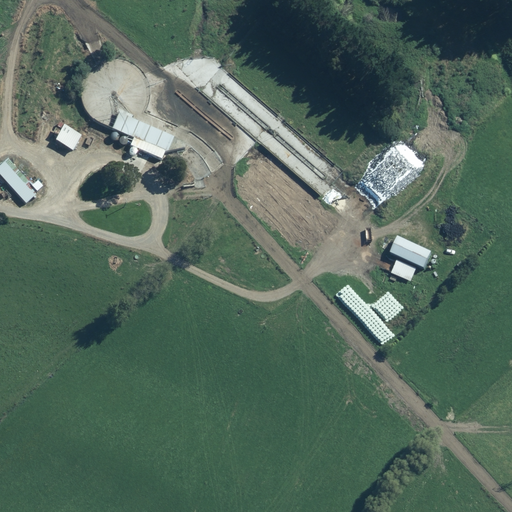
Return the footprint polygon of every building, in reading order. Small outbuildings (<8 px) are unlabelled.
[(163,162),(166,154),(185,151),(188,145),(119,115),(112,132),(134,141),(131,148),(163,162)] [(65,128),(56,145),(73,154),(82,137),(65,128)] [(6,162),(0,167),(0,178),(27,206),(38,196),(6,162)] [(400,240),(392,256),(426,272),(434,256),(400,240)] [(387,258),(382,269),(401,277),(400,279),(421,288),(427,274),(387,258)]
